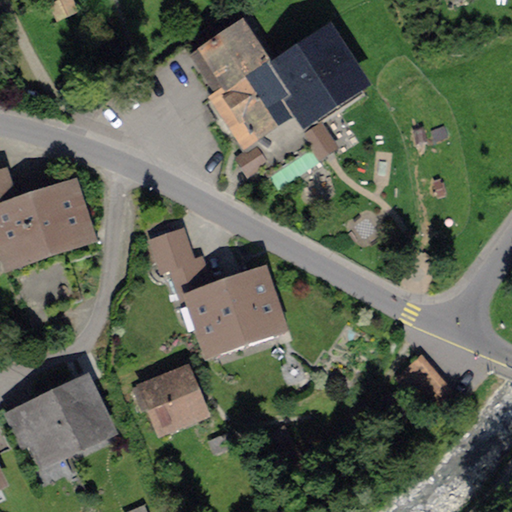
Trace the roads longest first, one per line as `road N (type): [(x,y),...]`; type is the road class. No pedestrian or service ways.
road 1 (residential): [(452,334),(117,161)]
road 2 (residential): [(117,161),(105,317),(88,343),(53,369),(0,387)]
road 3 (residential): [(117,161),(0,125)]
